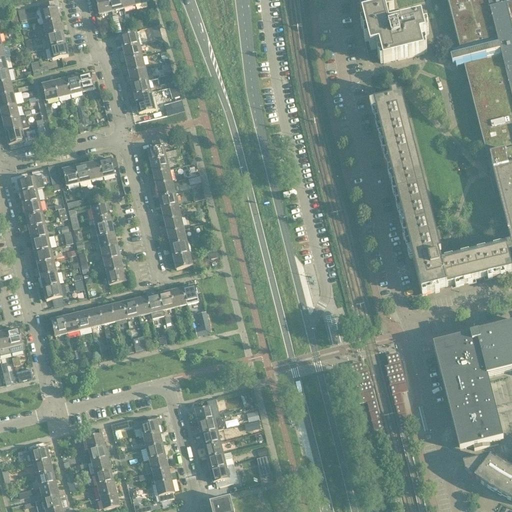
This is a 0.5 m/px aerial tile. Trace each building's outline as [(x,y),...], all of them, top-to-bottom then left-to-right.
[(99,16),(111,13),(108,0),(95,0),(99,16)] [(120,0),(108,0),(111,13),(123,10),(120,0)] [(133,0),(120,0),(123,10),(135,8),(133,0)] [(394,10),(391,0),(361,0),(366,17),(362,17),(371,51),(379,49),(383,65),(424,55),(420,39),(426,37),(422,20),(390,28),(386,12),(394,10)] [(511,0),(446,0),(456,37),(459,49),(460,51),(452,53),(456,69),(464,67),(464,69),(487,158),(490,157),(493,172),(500,198),(500,201),(502,207),(502,209),(506,225),(508,230),(509,236),(511,245),(511,247),(511,0)] [(39,7),(44,25),(60,21),(57,10),(60,9),(58,3),(39,7)] [(60,21),(44,25),(47,37),(63,33),(60,21)] [(158,27),(151,29),(155,43),(163,41),(161,37),(158,27)] [(63,33),(47,37),(49,49),(66,45),(63,33)] [(120,38),(123,51),(139,47),(136,34),(120,38)] [(66,45),(49,49),(52,62),(68,58),(66,45)] [(139,47),(123,51),(126,62),(142,59),(139,47)] [(142,59),(126,62),(129,75),(145,71),(142,59)] [(145,71),(129,75),(132,87),(148,83),(145,71)] [(8,72),(0,73),(0,86),(11,84),(8,72)] [(91,75),(79,78),(82,94),(95,91),(91,75)] [(172,75),(159,78),(161,86),(174,82),(172,75)] [(79,78),(67,81),(70,97),(82,94),(79,78)] [(67,81),(55,84),(58,100),(70,97),(67,81)] [(151,94),(148,83),(132,87),(136,104),(145,102),(143,96),(151,94)] [(11,84),(0,86),(0,98),(14,95),(11,84)] [(46,103),(58,100),(55,84),(42,87),(46,103)] [(177,86),(170,90),(174,99),(181,96),(177,86)] [(158,111),(155,99),(160,98),(159,92),(151,94),(143,96),(145,102),(136,104),(139,116),(155,112),(158,111)] [(374,106),(417,277),(418,283),(419,287),(421,293),(421,295),(511,272),(511,269),(506,244),(440,260),(439,261),(433,263),(432,257),(441,255),(402,99),(398,100),(397,94),(390,96),(391,101),(374,106)] [(14,95),(0,98),(0,109),(0,111),(16,107),(14,95)] [(167,116),(185,113),(183,101),(165,105),(167,116)] [(16,107),(0,111),(3,123),(19,119),(16,107)] [(26,118),(19,119),(3,123),(6,135),(22,131),(29,130),(26,118)] [(43,126),(37,128),(41,144),(48,143),(45,132),(44,126),(43,126)] [(25,143),(22,131),(6,135),(9,147),(10,147),(22,144),(25,143)] [(165,155),(164,148),(167,147),(166,140),(153,143),(154,150),(148,151),(150,164),(166,160),(167,160),(181,156),(180,151),(165,155)] [(111,160),(99,163),(103,179),(115,176),(111,160)] [(166,160),(150,164),(153,176),(169,172),(167,160),(166,160)] [(99,163),(87,166),(91,182),(103,179),(99,163)] [(87,166),(75,169),(79,185),(91,182),(87,166)] [(55,167),(48,169),(53,188),(60,186),(55,167)] [(75,169),(63,172),(67,188),(79,185),(75,169)] [(169,172),(153,176),(156,188),(172,184),(169,172)] [(18,183),(21,195),(37,192),(34,179),(18,183)] [(172,184),(156,188),(159,200),(175,196),(172,184)] [(37,192),(21,195),(24,207),(40,204),(37,192)] [(175,196),(159,200),(162,211),(178,208),(175,196)] [(40,204),(24,207),(26,219),(42,216),(40,204)] [(91,210),(96,228),(104,226),(102,220),(110,218),(107,206),(91,210)] [(178,208),(162,211),(165,223),(181,219),(178,208)] [(42,216),(26,219),(29,231),(45,227),(42,216)] [(104,226),(96,228),(98,239),(114,235),(110,218),(102,220),(104,226)] [(181,219),(165,223),(168,235),(184,232),(181,219)] [(45,227),(29,231),(32,243),(48,239),(45,227)] [(184,232),(168,235),(171,247),(187,243),(184,232)] [(114,235),(98,239),(101,251),(117,247),(114,235)] [(48,239),(32,243),(35,255),(51,251),(48,239)] [(187,243),(171,247),(174,259),(190,255),(187,243)] [(117,247),(101,251),(104,263),(120,259),(117,247)] [(216,250),(207,252),(209,262),(219,260),(216,250)] [(51,251),(35,255),(38,267),(54,263),(51,251)] [(190,255),(174,259),(176,271),(192,267),(190,255)] [(120,259),(104,263),(107,275),(123,271),(120,259)] [(54,263),(38,267),(41,279),(57,275),(54,263)] [(123,271),(107,275),(110,287),(126,283),(123,271)] [(57,275),(41,279),(44,291),(60,287),(57,275)] [(78,293),(85,291),(83,281),(75,283),(78,293)] [(60,287),(44,291),(46,303),(63,299),(60,287)] [(195,287),(183,290),(187,306),(199,303),(197,295),(201,294),(199,288),(195,289),(195,287)] [(183,290),(171,293),(175,309),(187,306),(183,290)] [(171,293),(159,296),(163,312),(175,309),(171,293)] [(159,296),(147,299),(151,315),(163,312),(159,296)] [(147,299),(135,302),(139,318),(151,315),(147,299)] [(135,302),(123,305),(127,321),(139,318),(135,302)] [(123,305),(111,308),(115,324),(127,321),(123,305)] [(111,308),(99,310),(103,326),(115,324),(111,308)] [(99,310),(88,313),(91,329),(103,326),(99,310)] [(88,313),(76,316),(79,332),(91,329),(88,313)] [(211,334),(207,313),(197,315),(201,336),(211,334)] [(76,316),(64,319),(68,335),(79,332),(76,316)] [(55,338),(68,335),(64,319),(51,322),(55,338)] [(459,452),(465,450),(473,448),(474,452),(498,446),(496,446),(495,442),(497,442),(503,441),(487,379),(511,372),(511,326),(433,346),(459,452)] [(17,330),(5,333),(10,355),(23,352),(24,351),(24,350),(24,346),(21,346),(19,339),(25,337),(23,330),(17,331),(17,330)] [(5,333),(0,334),(0,357),(10,355),(5,333)] [(145,338),(134,339),(135,352),(146,351),(145,338)] [(167,346),(165,340),(165,338),(158,340),(159,342),(160,347),(167,346)] [(389,367),(386,368),(398,426),(408,423),(402,394),(408,392),(400,354),(387,357),(389,367)] [(31,371),(16,375),(18,384),(33,381),(31,371)] [(377,411),(370,372),(362,373),(362,372),(360,372),(364,395),(366,394),(368,405),(373,404),(374,411),(377,411)] [(214,421),(211,408),(195,412),(198,425),(214,421)] [(224,431),(221,419),(214,421),(198,425),(201,436),(217,432),(224,431)] [(114,433),(133,428),(131,421),(112,425),(114,433)] [(141,426),(144,438),(160,434),(157,422),(141,426)] [(220,444),(217,432),(201,436),(204,448),(220,444)] [(160,434),(144,438),(146,450),(162,446),(160,434)] [(86,440),(89,452),(105,448),(102,436),(86,440)] [(30,454),(31,454),(34,465),(50,461),(46,444),(28,448),(30,454)] [(220,444),(204,448),(207,460),(223,456),(220,444)] [(162,446),(146,450),(149,462),(165,458),(162,446)] [(105,448),(89,452),(92,464),(108,460),(105,448)] [(230,455),(223,457),(223,456),(207,460),(210,472),(226,468),(226,467),(232,466),(230,455)] [(511,472),(505,468),(508,463),(498,456),(463,465),(465,473),(475,481),(480,485),(483,482),(492,489),(503,495),(508,497),(511,499),(511,472)] [(267,457),(258,459),(261,476),(271,474),(267,457)] [(165,458),(149,462),(152,474),(168,470),(165,458)] [(108,460),(92,464),(95,475),(111,471),(108,460)] [(50,461),(34,465),(37,477),(53,473),(50,461)] [(226,468),(210,472),(213,484),(229,480),(226,468)] [(168,470),(152,474),(155,486),(171,482),(168,470)] [(111,471),(95,475),(98,487),(114,483),(111,471)] [(53,473),(37,477),(38,482),(40,489),(56,485),(53,473)] [(171,482),(155,486),(159,498),(175,494),(171,482)] [(114,483),(98,487),(101,499),(117,495),(114,483)] [(56,485),(40,489),(43,501),(59,497),(56,485)] [(117,495),(101,499),(104,511),(120,508),(117,495)] [(172,495),(159,498),(160,504),(174,501),(172,495)] [(59,497),(43,501),(45,511),(50,511),(62,509),(59,497)] [(210,505),(212,511),(233,511),(230,500),(210,505)]
